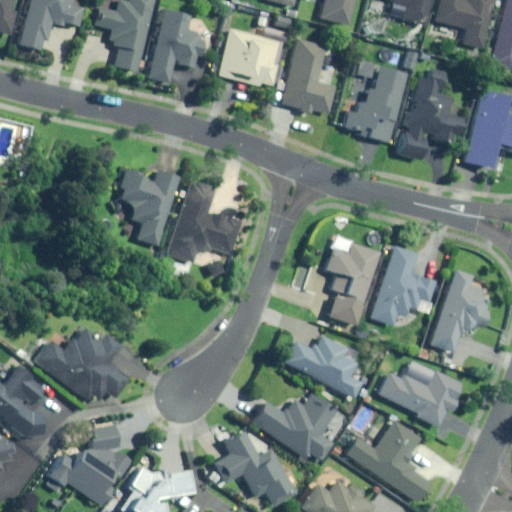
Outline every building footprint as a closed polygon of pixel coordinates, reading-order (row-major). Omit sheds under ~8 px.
[(0,0),(0,34),(5,36),(11,13),(7,12),(9,0),(0,0)] [(27,0),(14,45),(38,52),(46,24),(58,28),(59,24),(74,28),(79,9),(67,5),(68,0),(27,0)] [(150,0),(123,0),(123,1),(118,0),(115,0),(112,12),(94,8),(90,26),(107,31),(104,41),(108,42),(107,48),(113,49),(112,52),(108,67),(131,73),(150,0)] [(318,0),(313,19),(341,27),(348,0),(318,0)] [(383,0),(386,0),(385,5),(397,8),(394,20),(418,26),(424,0),(383,0)] [(457,0),(456,0),(432,0),(427,22),(458,30),(455,45),(474,49),(486,0),(457,0)] [(511,0),(499,0),(483,67),(507,72),(511,51),(511,0)] [(193,39),(194,34),(182,31),(185,17),(160,10),(141,79),(163,85),(168,64),(190,70),(198,40),(193,39)] [(286,21),(274,18),(272,27),(284,30),(286,21)] [(277,43),(220,29),(209,75),(224,79),(225,74),(246,79),(246,81),(266,86),(277,43)] [(454,40),(423,32),(417,53),(448,61),(454,40)] [(306,116),(306,113),(323,117),(330,88),(312,84),(321,47),(291,40),(275,106),(292,110),(291,113),(306,116)] [(412,54),(402,52),(399,68),(409,70),(412,54)] [(383,143),(400,75),(371,67),(354,63),(338,128),(363,134),(362,138),(383,143)] [(436,96),(442,71),(425,67),(421,80),(413,78),(401,129),(399,128),(395,144),(417,149),(419,139),(441,145),(443,139),(453,142),(458,120),(452,119),(455,107),(445,104),(447,98),(436,96)] [(502,95),(477,88),(459,163),(483,169),(489,144),(504,148),(502,153),(511,155),(511,113),(498,110),(502,95)] [(140,181),(141,179),(122,173),(114,200),(122,202),(128,212),(126,220),(137,224),(132,241),(152,247),(173,179),(152,173),(150,180),(148,184),(140,181)] [(210,193),(186,185),(162,256),(188,265),(192,253),(201,256),(204,249),(224,256),(235,224),(203,213),(210,193)] [(373,253),(346,245),(342,255),(326,250),(320,271),(331,274),(326,291),(337,294),(329,320),(350,327),(373,253)] [(410,255),(388,247),(364,319),(387,327),(391,315),(399,318),(403,308),(420,314),(430,283),(404,274),(410,255)] [(473,298),(475,290),(463,286),(466,277),(449,271),(423,346),(447,354),(455,331),(468,327),(475,330),(482,311),(473,308),(476,299),(473,298)] [(31,362),(85,403),(88,398),(94,402),(102,393),(113,401),(128,381),(105,363),(117,347),(96,331),(90,339),(76,328),(59,352),(46,343),(31,362)] [(306,343),(304,348),(290,341),(278,363),(348,400),(356,384),(343,377),(351,363),(337,355),(341,349),(316,336),(311,346),(306,343)] [(0,421),(21,439),(34,437),(35,419),(16,404),(20,398),(27,404),(39,391),(12,368),(0,382),(0,421)] [(421,388),(390,373),(388,377),(382,374),(372,396),(410,414),(408,417),(431,429),(440,411),(445,414),(451,402),(448,400),(455,385),(429,372),(421,388)] [(338,418),(304,396),(297,406),(288,401),(279,415),(260,403),(246,424),(299,459),(302,454),(316,462),(328,444),(316,436),(321,427),(328,432),(338,418)] [(407,456),(405,454),(415,440),(388,422),(368,450),(351,439),(340,455),(410,504),(423,484),(406,472),(409,468),(402,463),(407,456)] [(109,427),(87,430),(76,449),(66,443),(43,478),(58,488),(60,484),(96,507),(108,488),(102,484),(108,474),(115,479),(131,454),(121,448),(115,457),(108,453),(112,448),(109,427)] [(253,456),(238,432),(219,444),(225,454),(212,462),(224,482),(236,475),(250,499),(259,493),(268,508),(279,501),(291,494),(264,449),(253,456)] [(0,460),(9,458),(3,438),(0,438),(0,460)] [(151,475),(136,466),(123,486),(131,491),(119,509),(123,511),(159,511),(157,499),(189,494),(185,473),(150,479),(151,475)] [(356,498),(357,496),(344,487),(342,490),(330,482),(322,494),(312,487),(296,510),(299,511),(364,511),(368,507),(356,498)]
